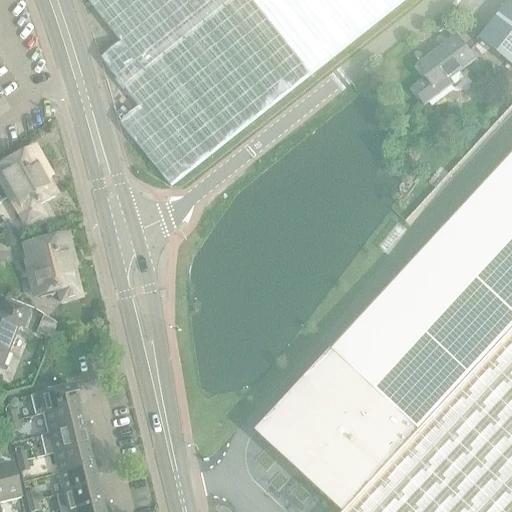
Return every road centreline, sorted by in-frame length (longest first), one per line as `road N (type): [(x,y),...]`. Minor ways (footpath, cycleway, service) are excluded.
road 1 (unclassified): [(132,225),(200,193),(438,0)]
road 2 (secondary): [(154,382),(156,331),(132,225)]
road 3 (secondary): [(106,231),(154,382)]
road 4 (residential): [(121,511),(86,375)]
road 5 (secondary): [(184,511),(154,382)]
road 6 (secondary): [(53,0),(90,121)]
